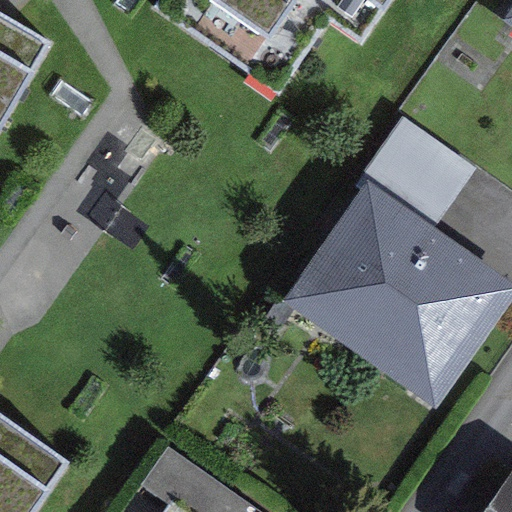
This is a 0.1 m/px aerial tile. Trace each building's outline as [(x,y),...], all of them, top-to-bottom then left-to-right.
[(176,0),(290,74),(335,5),(373,30),(392,0),(176,0)] [(0,122),(47,42),(0,15),(0,122)] [(507,288),(370,192),(295,299),(432,395),(507,288)] [(0,511),(37,511),(80,448),(0,395),(0,511)] [(511,511),(511,472),(486,511),(511,511)]
